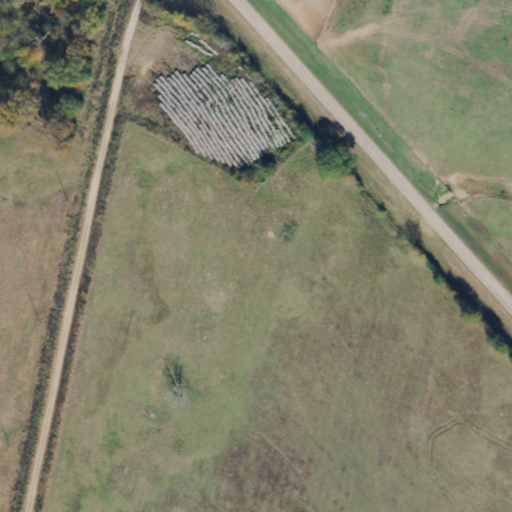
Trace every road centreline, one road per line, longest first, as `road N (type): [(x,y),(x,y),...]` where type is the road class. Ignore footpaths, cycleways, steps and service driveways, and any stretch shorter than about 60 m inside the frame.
road 1 (residential): [(30,511),(102,171),(151,0)]
road 2 (tertiary): [(511,304),(237,0)]
